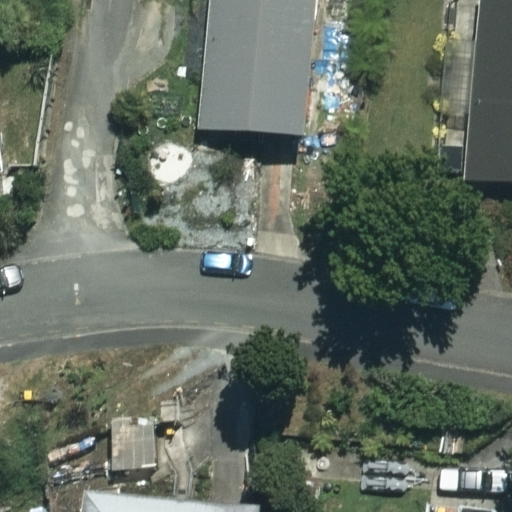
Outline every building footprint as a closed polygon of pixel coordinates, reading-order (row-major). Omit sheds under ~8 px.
[(321,0),(215,0),(202,133),(307,144),(321,0)] [(511,0),(487,0),(483,47),(451,44),(443,114),(475,117),(468,184),(511,188),(511,0)] [(0,183),(9,182),(0,122),(0,183)] [(155,427),(115,431),(120,477),(160,472),(155,427)] [(196,511),(90,500),(88,511),(196,511)]
